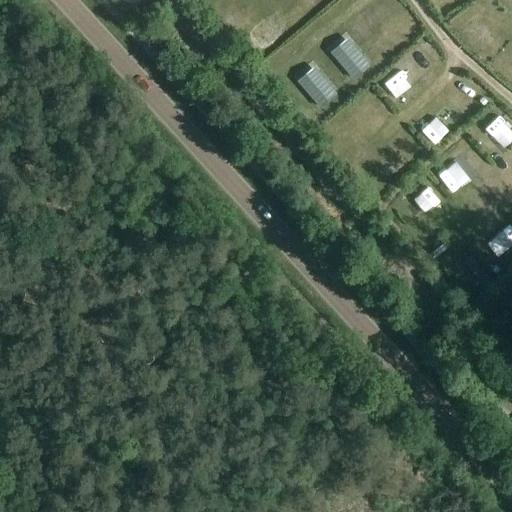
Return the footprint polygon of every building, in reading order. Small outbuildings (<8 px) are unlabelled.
[(356,73),(369,62),(345,33),(332,44),(356,73)] [(424,35),(407,48),(421,66),(438,53),(424,35)] [(295,78),(321,107),(339,91),(312,62),(295,78)] [(463,94),(474,111),(491,100),(480,83),(463,94)] [(440,103),(426,122),(441,133),(455,114),(440,103)] [(511,136),(511,115),(510,113),(506,116),(499,107),(486,117),(505,141),(511,136)] [(439,194),(454,182),(439,164),(424,177),(439,194)] [(408,216),(422,229),(437,213),(422,200),(408,216)] [(511,213),(511,212),(495,226),(508,240),(511,235),(511,213)]
